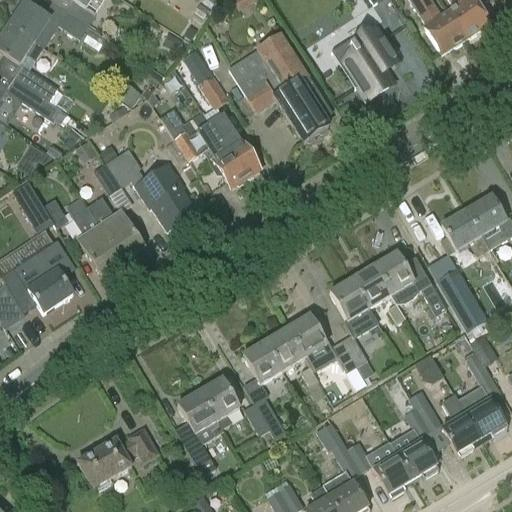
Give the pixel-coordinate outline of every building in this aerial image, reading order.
[(87,12),(94,0),(65,0),(73,5),(65,17),(87,31),(96,18),(87,12)] [(211,12),(216,4),(210,0),(204,0),(201,5),(211,12)] [(230,0),(238,13),(256,3),(253,0),(230,0)] [(364,0),(372,10),(384,2),(387,0),(364,0)] [(427,0),(404,0),(425,31),(423,32),(440,59),(464,44),(447,17),(441,20),(427,0)] [(466,0),(444,0),(453,13),(447,17),(464,44),(488,28),(471,1),(469,3),(466,0)] [(58,28),(48,22),(23,5),(8,28),(44,52),(58,30),(79,44),(87,31),(65,17),(58,28)] [(203,23),(208,16),(199,8),(193,16),(203,23)] [(0,40),(0,55),(21,70),(13,82),(49,106),(58,93),(29,74),(44,52),(8,28),(0,40)] [(356,60),(340,71),(354,93),(357,91),(366,105),(392,87),(384,74),(396,66),(372,29),(347,45),(350,50),(348,52),(352,58),(354,56),(356,60)] [(190,44),(197,34),(190,30),(184,40),(190,44)] [(89,36),(83,46),(97,55),(103,45),(89,36)] [(182,44),(172,39),(166,51),(176,56),(182,44)] [(329,116),(305,78),(303,80),(279,42),(227,75),(252,114),(273,101),(303,148),(327,132),(320,122),(329,116)] [(195,55),(182,63),(194,82),(207,74),(195,55)] [(162,83),(149,72),(143,80),(156,90),(162,83)] [(217,114),(228,107),(207,74),(194,82),(200,91),(198,91),(213,114),(204,120),(245,182),(259,173),(242,145),(240,147),(223,120),(221,122),(217,114)] [(53,124),(54,124),(58,117),(60,115),(60,114),(49,106),(13,82),(5,94),(0,90),(0,108),(2,105),(0,104),(0,102),(4,96),(52,127),(53,124)] [(123,96),(117,103),(138,116),(152,96),(147,92),(141,100),(132,94),(123,96)] [(65,115),(71,105),(62,99),(55,109),(65,115)] [(70,121),(60,115),(58,117),(54,124),(53,124),(63,131),(70,121)] [(203,120),(201,117),(174,135),(164,119),(160,122),(189,166),(208,153),(215,163),(209,167),(218,180),(222,179),(230,192),(245,182),(204,120),(203,120)] [(20,137),(24,131),(17,127),(13,133),(20,137)] [(69,154),(77,143),(70,138),(62,149),(69,154)] [(86,146),(74,153),(81,164),(93,157),(86,146)] [(98,157),(106,169),(116,162),(109,150),(98,157)] [(138,176),(140,175),(127,155),(106,169),(121,193),(131,186),(149,214),(151,213),(166,236),(196,217),(180,193),(182,192),(168,169),(143,185),(138,176)] [(92,177),(107,202),(121,193),(106,169),(92,177)] [(41,212),(27,188),(12,197),(38,238),(52,230),(52,229),(41,212)] [(87,212),(121,266),(143,251),(121,217),(114,221),(102,203),(87,212)] [(466,218),(490,256),(511,243),(511,228),(510,225),(506,228),(491,203),(466,218)] [(68,227),(54,204),(41,212),(52,229),(52,230),(55,235),(68,227)] [(121,266),(87,212),(73,222),(85,239),(78,244),(100,279),(121,266)] [(448,262),(456,258),(469,250),(477,264),(490,256),(466,218),(441,233),(445,240),(438,245),(448,262)] [(19,268),(53,247),(45,235),(11,256),(19,268)] [(42,317),(72,298),(58,276),(68,270),(54,249),(36,261),(48,281),(27,294),(42,317)] [(418,295),(413,288),(396,259),(374,272),(392,302),(391,302),(395,309),(404,308),(412,304),(417,297),(420,296),(435,321),(446,314),(431,288),(418,295)] [(370,315),(391,302),(392,302),(374,272),(352,285),(370,315)] [(458,275),(438,287),(470,338),(489,326),(458,275)] [(370,315),(352,285),(330,298),(347,328),(370,315)] [(24,318),(18,309),(4,287),(0,291),(0,325),(3,331),(24,318)] [(395,329),(404,324),(396,309),(387,314),(395,329)] [(286,334),(305,364),(326,351),(308,321),(286,334)] [(264,347),(282,377),(305,364),(286,334),(264,347)] [(474,346),(475,348),(472,349),(484,371),(497,364),(483,340),(474,346)] [(342,348),(357,373),(367,367),(352,342),(342,348)] [(475,348),(474,346),(469,349),(475,359),(463,366),(485,403),(498,396),(484,371),(472,349),(475,348)] [(282,377),(264,347),(243,360),(261,390),(282,377)] [(357,373),(342,348),(332,354),(347,379),(357,373)] [(425,388),(442,380),(432,359),(415,367),(425,388)] [(364,384),(373,378),(367,367),(357,373),(364,384)] [(309,372),(300,377),(309,392),(307,393),(315,406),(324,401),(316,387),(318,386),(309,372)] [(221,434),(231,429),(227,422),(239,414),(221,384),(198,397),(221,435),(221,434)] [(427,406),(421,396),(409,403),(415,413),(427,406)] [(223,437),(221,434),(221,435),(198,397),(177,410),(195,441),(208,433),(213,442),(223,437)] [(285,438),(264,402),(254,408),(276,444),(285,438)] [(427,406),(415,413),(429,437),(441,430),(427,406)] [(465,421),(480,445),(489,439),(492,443),(506,435),(489,407),(465,421)] [(243,415),(258,441),(268,435),(274,445),(276,444),(254,408),(243,415)] [(438,476),(422,448),(419,443),(429,437),(415,413),(403,420),(412,435),(389,450),(411,486),(421,481),(423,485),(438,476)] [(480,445),(465,421),(441,435),(458,464),(474,454),(471,450),(480,445)] [(365,511),(350,485),(360,478),(346,454),(330,428),(315,437),(327,458),(330,455),(344,478),(321,492),(333,511),(365,511)] [(129,472),(125,465),(136,459),(142,469),(157,460),(142,435),(127,443),(128,445),(117,452),(113,445),(75,468),(91,495),(96,492),(97,495),(109,487),(108,485),(129,472)] [(358,447),(346,454),(360,478),(371,472),(390,505),(405,496),(402,491),(411,486),(389,450),(367,464),(358,447)] [(186,456),(202,482),(213,476),(197,450),(186,456)] [(267,474),(277,468),(273,459),(262,465),(267,474)] [(303,511),(289,489),(277,496),(286,511),(303,511)] [(309,499),(316,511),(313,511),(333,511),(321,492),(309,499)] [(286,511),(277,496),(266,503),(271,511),(286,511)] [(209,511),(202,498),(190,505),(193,511),(209,511)]
